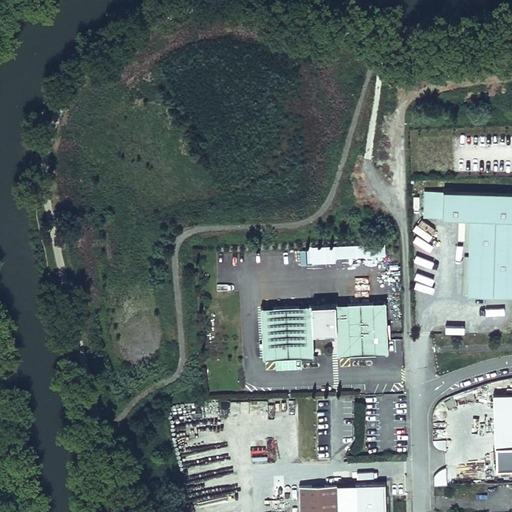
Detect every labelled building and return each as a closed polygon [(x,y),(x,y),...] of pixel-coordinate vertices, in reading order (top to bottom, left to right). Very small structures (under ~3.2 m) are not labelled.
[(470,218),(469,294),(511,294),(511,192),(424,191),(424,217),(470,218)] [(334,258),(385,257),(385,245),(308,246),(308,263),(335,263),(334,258)] [(388,350),(386,299),(335,301),(337,330),(337,352),(388,350)] [(335,301),(312,302),(313,330),(337,330),(335,301)] [(313,330),(312,302),(261,305),(264,354),(314,353),(313,330)] [(511,468),(511,447),(508,447),(495,448),(496,469),(511,468)] [(385,511),(385,481),(299,484),(299,511),(385,511)] [(282,511),(282,494),(269,494),(269,511),(282,511)]
